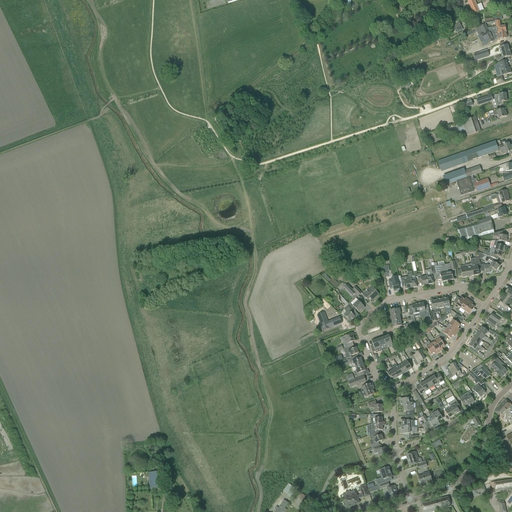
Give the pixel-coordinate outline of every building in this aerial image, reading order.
[(391,0),(397,12),(405,8),(403,4),(402,4),(399,0),(391,0)] [(470,0),(469,1),(468,1),(472,11),(473,14),(479,12),(474,0),(470,0)] [(495,22),(496,27),(487,29),(485,24),(479,28),(473,30),(467,33),(469,36),(476,32),(478,36),(483,47),(488,44),(489,44),(495,41),(495,40),(507,38),(505,26),(500,27),(500,21),(495,22)] [(454,25),(457,33),(463,30),(460,22),(454,25)] [(511,56),(508,45),(499,48),(501,56),(501,57),(500,58),(500,60),(503,59),(511,56)] [(487,51),(486,50),(473,55),(475,60),(489,55),(487,51)] [(506,61),(499,63),(503,75),(511,73),(510,69),(509,69),(506,61)] [(499,95),(494,95),(494,99),(495,99),(497,106),(503,104),(503,102),(507,102),(506,94),(499,95)] [(477,100),(478,105),(493,100),(492,96),(477,100)] [(494,116),(498,115),(499,119),(507,116),(505,111),(504,111),(504,109),(499,110),(493,112),(494,116)] [(462,122),(467,136),(481,132),(476,117),(462,122)] [(511,148),(511,145),(510,146),(509,143),(504,145),(504,147),(500,149),(500,147),(498,147),(495,141),(481,146),(475,149),(468,151),(465,153),(467,159),(468,162),(472,160),(481,157),(500,150),(502,155),(509,153),(509,155),(510,154),(511,153),(511,148)] [(511,161),(499,167),(499,169),(500,172),(511,170),(511,161)] [(462,179),(482,173),(482,172),(479,166),(470,169),(470,170),(460,173),(462,179)] [(502,176),(504,182),(511,178),(511,173),(511,172),(502,176)] [(476,192),(491,188),(488,179),(477,182),(476,179),(474,180),(473,176),(456,182),(461,196),(474,192),(473,190),(476,190),(476,192)] [(495,210),(495,209),(502,207),(501,204),(509,201),(507,195),(508,195),(506,190),(499,193),(499,195),(495,196),(498,204),(483,209),(483,210),(471,215),(472,218),(484,213),(484,214),(495,210)] [(497,211),(488,214),(484,215),(486,219),(489,217),(495,215),(497,214),(499,218),(507,215),(504,208),(497,210),(497,211)] [(478,237),(494,233),(492,226),(490,218),(485,219),(479,221),(479,224),(457,230),(458,234),(459,234),(461,237),(459,238),(459,239),(449,241),(450,244),(460,242),(475,238),(478,237)] [(498,241),(505,242),(507,242),(507,236),(505,236),(504,230),(494,233),(494,238),(498,238),(498,241)] [(495,242),(493,249),(503,252),(502,252),(504,252),(505,247),(504,246),(505,242),(498,241),(495,242)] [(491,254),(490,257),(498,260),(499,257),(501,258),(502,252),(503,252),(493,249),(491,249),(490,254),(491,254)] [(484,264),(481,265),(482,272),(485,271),(486,273),(490,272),(493,269),(496,271),(500,266),(496,263),(498,260),(490,257),(488,259),(487,261),(491,264),(489,266),(488,265),(484,266),(484,264)] [(450,264),(444,265),(448,281),(453,280),(452,275),(452,272),(452,271),(456,270),(454,261),(450,262),(450,264)] [(471,261),(471,264),(472,267),(474,276),(479,275),(479,272),(482,272),(481,265),(480,262),(474,263),(472,261),(471,261)] [(472,267),(471,264),(460,266),(461,269),(457,270),(458,275),(462,274),(462,278),(474,276),(472,267)] [(435,270),(436,274),(437,280),(441,280),(442,282),(448,281),(444,265),(434,267),(435,270)] [(431,272),(426,273),(426,277),(428,285),(434,284),(432,276),(432,274),(431,272)] [(411,276),(409,277),(411,288),(417,287),(416,282),(415,279),(412,280),(411,276)] [(404,279),(401,279),(402,286),(402,285),(405,285),(406,289),(411,288),(409,277),(407,277),(407,281),(404,281),(404,279)] [(401,279),(401,278),(397,279),(398,281),(395,282),(394,281),(389,282),(390,287),(393,287),(394,292),(400,291),(399,288),(402,287),(403,287),(402,285),(402,286),(401,279)] [(330,283),(335,288),(339,284),(333,279),(330,283)] [(356,293),(353,290),(347,284),(344,288),(352,297),(356,293)] [(356,287),(353,290),(356,293),(358,296),(361,293),(356,287)] [(371,300),(372,301),(379,295),(372,287),(363,296),(364,297),(367,300),(370,297),(372,299),(371,300)] [(511,297),(505,292),(502,297),(511,304),(511,303),(511,301),(510,300),(511,297)] [(502,297),(499,301),(506,306),(508,304),(511,305),(511,304),(502,297)] [(458,307),(461,308),(467,299),(465,298),(464,300),(461,298),(455,307),(457,308),(458,307)] [(439,312),(439,309),(437,300),(433,301),(433,299),(431,300),(433,310),(434,312),(431,312),(433,321),(436,321),(435,313),(439,312)] [(461,308),(465,311),(471,302),(467,299),(461,308)] [(350,303),(349,305),(351,307),(355,311),(356,309),(359,312),(363,308),(364,309),(365,308),(362,304),(358,301),(353,306),(350,303)] [(506,306),(499,301),(497,303),(498,304),(497,307),(503,311),(502,314),(503,315),(504,316),(506,313),(508,314),(510,312),(507,310),(509,308),(506,306)] [(471,302),(465,311),(469,315),(475,307),(472,305),(473,303),(471,302)] [(419,313),(420,317),(430,315),(428,305),(424,306),(424,303),(418,304),(419,313)] [(351,307),(349,305),(345,309),(346,310),(345,311),(346,312),(344,315),(344,316),(343,318),(347,322),(347,321),(348,320),(350,322),(355,317),(352,314),(355,311),(351,307)] [(488,318),(500,326),(500,327),(504,322),(500,320),(502,317),(496,313),(494,316),(492,314),(490,316),(489,316),(488,318)] [(459,324),(460,322),(458,320),(455,318),(453,320),(450,325),(459,331),(460,329),(458,328),(460,325),(459,324)] [(500,326),(488,318),(486,320),(487,321),(485,323),(490,326),(494,329),(496,326),(499,328),(500,326)] [(450,325),(446,329),(456,335),(459,331),(450,325)] [(439,334),(441,335),(444,338),(446,335),(451,339),(453,336),(454,337),(456,335),(446,329),(444,327),(441,332),(439,334)] [(481,327),(478,331),(485,336),(488,332),(493,336),(494,333),(489,330),(488,332),(481,327)] [(478,331),(475,336),(482,341),(485,336),(478,331)] [(342,341),(345,349),(353,346),(354,345),(352,342),(355,341),(352,333),(344,336),(345,340),(342,341)] [(389,335),(383,337),(386,346),(392,343),(391,340),(389,335)] [(434,339),(435,342),(441,351),(443,350),(442,348),(445,346),(441,340),(444,338),(441,335),(439,337),(434,339)] [(475,336),(472,341),(479,346),(482,341),(475,336)] [(383,337),(378,340),(381,348),(386,346),(383,337)] [(381,348),(378,340),(372,342),(373,345),(370,347),(373,353),(376,352),(376,353),(382,351),(381,348)] [(479,346),(472,341),(468,345),(470,346),(468,348),(473,351),(477,354),(479,350),(481,352),(483,349),(479,346)] [(437,354),(431,345),(429,342),(424,345),(426,348),(431,355),(434,353),(435,355),(437,354)] [(435,342),(431,345),(437,354),(441,351),(435,342)] [(345,349),(343,349),(347,359),(351,357),(351,356),(354,355),(359,353),(356,347),(354,349),(353,346),(345,349)] [(415,353),(415,355),(416,354),(421,363),(423,362),(423,361),(425,359),(421,353),(424,352),(422,349),(417,352),(416,350),(414,352),(415,353)] [(416,354),(415,355),(413,356),(411,353),(409,354),(413,361),(414,362),(416,366),(421,363),(416,354)] [(354,364),(355,367),(363,364),(360,358),(358,359),(357,356),(352,358),(349,359),(348,358),(341,361),(344,367),(350,364),(351,365),(354,364)] [(407,361),(403,363),(408,371),(412,369),(407,361)] [(496,361),(493,364),(489,368),(490,370),(494,373),(495,372),(501,378),(507,372),(504,368),(501,366),(501,367),(496,361)] [(403,363),(399,366),(404,374),(408,371),(403,363)] [(454,363),(450,366),(455,374),(458,373),(460,376),(462,374),(454,363)] [(363,364),(355,367),(356,371),(353,372),(356,378),(359,376),(364,375),(363,372),(365,371),(363,364)] [(399,366),(395,368),(400,376),(404,374),(399,366)] [(455,374),(450,366),(447,367),(448,368),(446,370),(449,376),(447,377),(449,380),(456,375),(455,374)] [(395,368),(391,371),(396,379),(400,376),(395,368)] [(490,375),(483,368),(479,372),(486,379),(490,375)] [(396,379),(391,371),(387,373),(392,381),(396,379)] [(434,376),(439,384),(443,381),(439,374),(435,376),(434,376)] [(354,379),(357,385),(366,382),(364,376),(354,379)] [(434,376),(429,379),(434,387),(439,384),(434,376)] [(474,381),(477,384),(478,383),(481,386),(483,384),(477,377),(474,381)] [(429,379),(425,382),(430,390),(434,387),(429,379)] [(425,382),(420,384),(425,392),(430,390),(425,382)] [(363,392),(362,392),(364,398),(366,397),(366,398),(370,396),(375,394),(373,389),(374,389),(373,385),(372,386),(371,383),(366,385),(362,387),(363,392)] [(425,392),(420,384),(420,385),(416,388),(420,395),(425,392)] [(473,393),(476,397),(478,395),(480,398),(486,393),(482,389),(478,385),(476,386),(478,388),(474,392),(473,393)] [(416,396),(419,403),(422,401),(418,395),(416,391),(413,392),(416,396)] [(459,398),(461,401),(463,405),(466,403),(468,406),(474,402),(473,399),(475,397),(473,394),(470,391),(463,395),(459,398)] [(401,406),(404,406),(409,406),(409,403),(409,399),(408,399),(408,397),(402,397),(402,399),(400,399),(401,406)] [(448,405),(454,415),(460,412),(458,409),(460,408),(456,402),(455,400),(448,404),(448,405)] [(498,408),(494,412),(502,419),(505,422),(511,416),(506,411),(509,407),(511,405),(506,400),(498,408)] [(374,409),(374,413),(383,412),(382,405),(377,405),(376,404),(375,401),(371,403),(368,404),(369,407),(370,408),(373,408),(373,409),(374,409)] [(409,406),(404,406),(404,411),(413,411),(413,403),(409,403),(409,406)] [(454,415),(448,405),(443,408),(441,404),(438,405),(442,411),(444,410),(446,414),(449,418),(454,415)] [(431,415),(433,419),(435,417),(438,422),(442,419),(437,411),(431,415)] [(421,418),(424,424),(428,421),(424,415),(424,416),(422,412),(419,414),(421,418)] [(385,424),(385,422),(382,422),(382,418),(380,418),(380,415),(379,415),(369,415),(369,418),(370,418),(371,422),(371,425),(385,424)] [(474,429),(476,428),(481,425),(476,416),(471,419),(475,425),(471,427),(468,429),(467,431),(461,439),(464,443),(468,441),(468,439),(471,438),(470,436),(474,434),(473,433),(476,432),(474,429)] [(433,419),(429,421),(429,422),(428,422),(431,427),(432,426),(433,428),(439,424),(438,422),(435,417),(433,419)] [(404,422),(402,422),(402,427),(410,427),(410,429),(414,429),(417,429),(417,421),(414,421),(409,421),(404,421),(404,422)] [(383,430),(382,426),(385,426),(385,424),(371,425),(371,431),(367,431),(367,436),(369,436),(371,435),(374,434),(377,434),(380,433),(380,430),(383,430)] [(402,427),(401,427),(402,434),(404,434),(404,435),(409,435),(409,433),(410,433),(410,432),(414,432),(414,429),(410,429),(410,427),(402,427)] [(371,445),(372,448),(380,446),(378,442),(384,440),(381,434),(378,436),(377,434),(374,434),(371,435),(369,436),(371,442),(370,442),(371,445)] [(380,446),(372,448),(374,452),(374,454),(378,453),(379,456),(387,453),(385,447),(381,449),(380,446)] [(419,463),(420,464),(420,465),(426,462),(425,461),(422,462),(421,459),(419,458),(418,459),(416,452),(407,455),(409,462),(408,462),(410,467),(419,463)] [(381,478),(375,480),(377,486),(389,482),(388,478),(392,477),(389,467),(383,469),(381,470),(380,470),(381,473),(383,478),(381,478)] [(148,472),(149,489),(162,488),(161,472),(148,472)] [(433,482),(429,472),(426,473),(427,474),(423,475),(418,477),(420,481),(419,482),(420,484),(421,484),(421,485),(428,482),(428,483),(433,482)] [(511,479),(491,483),(492,492),(511,489),(511,479)] [(283,491),(290,496),(296,488),(289,483),(283,491)] [(387,488),(390,499),(397,496),(395,490),(396,490),(395,485),(387,488)] [(471,490),(473,494),(485,490),(483,485),(471,490)] [(344,499),(343,499),(347,508),(346,508),(347,508),(359,504),(359,503),(358,500),(364,497),(364,498),(368,496),(365,486),(360,488),(362,494),(357,496),(356,495),(356,494),(355,494),(344,499)] [(296,510),(309,500),(304,494),(292,504),(296,510)] [(428,511),(451,506),(448,497),(422,504),(424,511),(428,511)] [(275,511),(281,511),(288,503),(284,500),(275,511)] [(500,500),(496,501),(498,506),(498,505),(500,511),(506,511),(503,500),(500,501),(500,500)]
